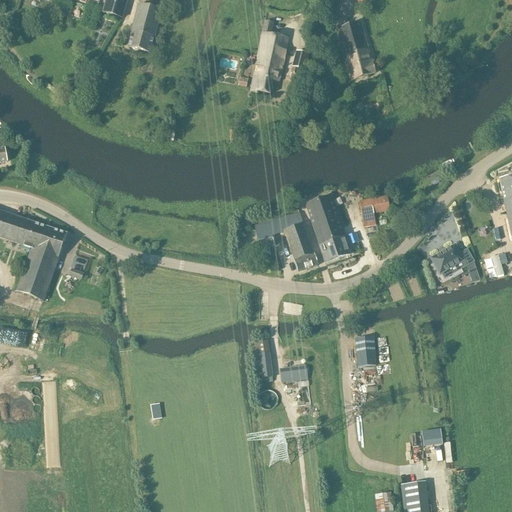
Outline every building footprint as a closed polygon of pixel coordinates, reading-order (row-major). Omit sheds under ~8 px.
[(105,0),(102,13),(121,19),(126,0),(105,0)] [(149,53),(151,47),(153,40),(160,11),(139,5),(128,47),(149,53)] [(166,25),(169,17),(161,15),(159,23),(166,25)] [(279,82),(288,39),(269,35),(273,22),(264,21),(250,91),(270,95),(272,81),(279,82)] [(349,82),(375,73),(361,25),(353,26),(335,31),(344,61),(349,82)] [(295,55),(290,73),(296,75),(299,76),(301,70),(304,57),(295,55)] [(317,112),(324,89),(305,84),(298,107),(317,112)] [(511,238),(511,237),(511,176),(499,180),(511,238)] [(373,214),(389,211),(387,196),(358,201),(363,228),(375,226),(373,214)] [(305,205),(318,245),(334,241),(336,248),(338,247),(342,257),(349,255),(331,197),(305,205)] [(45,227),(0,211),(0,239),(30,249),(15,292),(43,302),(55,268),(49,266),(53,257),(36,251),(45,227)] [(297,272),(317,266),(299,214),(254,226),(260,249),(273,246),(271,236),(284,232),(297,272)] [(49,266),(55,268),(67,234),(45,227),(36,251),(53,257),(49,266)] [(324,263),(342,257),(338,247),(336,248),(334,241),(318,245),(324,263)] [(455,244),(429,259),(439,276),(441,275),(444,280),(451,276),(448,271),(465,261),(468,266),(474,262),(467,249),(460,253),(455,244)] [(479,275),(474,262),(468,266),(470,273),(471,278),(479,275)] [(72,269),(70,276),(81,280),(84,273),(72,269)] [(357,367),(375,366),(373,338),(355,339),(357,367)] [(281,383),(307,380),(306,366),(280,369),(281,383)] [(159,404),(150,405),(152,420),(162,419),(159,404)] [(429,511),(426,481),(400,484),(403,511),(429,511)] [(390,494),(375,496),(377,511),(390,511),(393,511),(390,494)]
